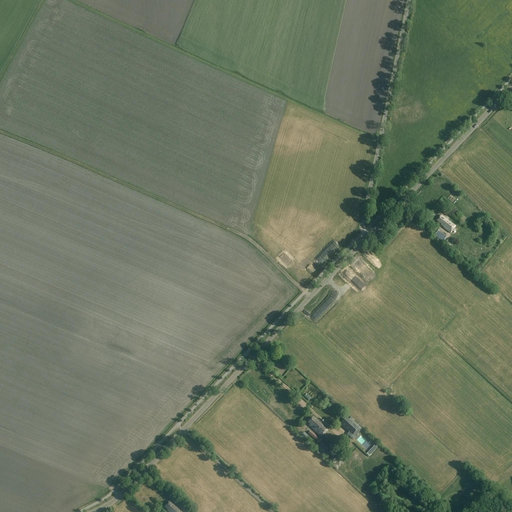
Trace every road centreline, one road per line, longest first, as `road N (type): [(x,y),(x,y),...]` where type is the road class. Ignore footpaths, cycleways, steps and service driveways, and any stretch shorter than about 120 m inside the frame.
road 1 (unclassified): [(92,511),(123,493),(363,241)]
road 2 (track): [(0,131),(245,237),(310,298)]
road 3 (track): [(78,0),(380,142)]
road 4 (unclassified): [(410,0),(363,241)]
road 5 (unclassified): [(363,241),(511,87)]
